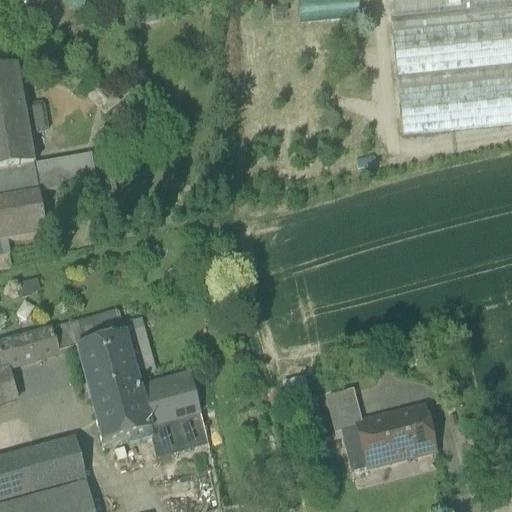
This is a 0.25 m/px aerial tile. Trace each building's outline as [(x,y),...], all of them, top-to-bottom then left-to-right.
[(357,15),(356,0),(302,0),(304,18),(357,15)] [(393,24),(390,0),(362,0),(375,121),(403,118),(401,93),(399,82),(395,36),(393,24)] [(511,0),(390,0),(393,24),(511,11),(511,0)] [(511,24),(511,11),(393,24),(395,36),(511,24)] [(511,69),(511,24),(395,36),(399,82),(511,69)] [(0,53),(0,71),(16,69),(17,70),(26,69),(23,49),(0,53)] [(0,173),(34,167),(28,138),(23,109),(17,70),(16,69),(0,71),(0,173)] [(511,81),(511,69),(399,82),(401,93),(511,81)] [(511,81),(401,93),(403,118),(406,141),(511,130),(511,81)] [(40,106),(23,109),(28,138),(45,135),(48,132),(44,108),(40,106)] [(91,157),(34,167),(38,196),(96,186),(91,157)] [(0,245),(6,244),(46,237),(38,196),(34,167),(0,173),(0,245)] [(0,260),(9,258),(6,244),(0,245),(0,260)] [(58,356),(76,351),(76,350),(125,337),(123,329),(119,315),(52,334),(58,356)] [(141,324),(123,329),(125,337),(136,380),(155,375),(141,324)] [(52,334),(0,348),(0,365),(2,372),(6,371),(58,356),(52,334)] [(136,380),(125,337),(76,350),(76,351),(102,448),(151,434),(140,392),(140,391),(136,380)] [(0,408),(16,404),(6,371),(2,372),(0,372),(0,408)] [(140,392),(151,434),(201,420),(190,377),(140,391),(140,392)] [(326,403),(335,437),(342,435),(358,431),(358,429),(360,429),(351,396),(326,403)] [(358,431),(369,473),(432,457),(421,413),(360,429),(358,429),(358,431)] [(207,445),(201,420),(151,434),(158,459),(207,445)] [(75,443),(47,451),(58,490),(86,482),(75,443)] [(47,451),(0,463),(0,505),(58,490),(47,451)] [(0,510),(0,511),(92,511),(86,487),(0,510)]
